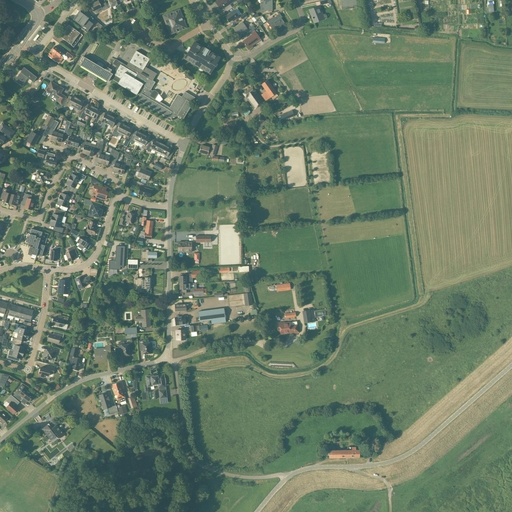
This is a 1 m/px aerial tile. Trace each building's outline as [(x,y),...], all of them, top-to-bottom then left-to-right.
[(107,5),(104,0),(99,2),(98,1),(90,5),(94,11),(101,7),(101,8),(107,5)] [(219,0),(221,2),(217,4),(221,10),(235,0),(234,0),(219,0)] [(272,0),(259,0),(260,12),(265,12),(265,11),(272,11),(272,0)] [(342,10),(357,8),(355,0),(340,0),(341,5),(342,10)] [(324,14),(323,14),(321,15),(318,6),(309,10),(312,17),(314,23),(325,19),(326,18),(326,17),(327,17),(327,16),(326,16),(326,15),(325,15),(325,14),(324,14)] [(179,9),(162,15),(170,34),(186,28),(184,21),(185,20),(183,15),(182,16),(179,9)] [(239,17),(234,10),(225,16),(229,22),(232,20),(233,21),(239,17)] [(79,26),(81,28),(86,32),(93,23),(88,20),(89,19),(79,11),(73,19),(80,25),(79,26)] [(284,23),(281,18),(282,17),(280,13),(274,17),(273,16),(266,21),(272,29),(276,26),(277,28),(284,23)] [(253,26),(250,28),(249,25),(246,27),(242,22),(234,28),(239,36),(244,32),(246,35),(255,29),(253,26)] [(86,38),(89,34),(86,32),(81,28),(78,32),(69,24),(60,36),(71,45),(74,47),(75,45),(76,45),(80,39),(82,35),(86,38)] [(260,40),(255,32),(252,33),(253,35),(243,42),(249,50),(252,47),(252,46),(260,40)] [(210,51),(209,50),(205,48),(204,47),(204,48),(193,42),(188,51),(186,55),(184,58),(209,74),(219,58),(209,52),(210,51)] [(63,58),(60,55),(63,52),(55,46),(51,50),(52,50),(48,55),(55,61),(56,61),(59,63),(63,58)] [(69,51),(66,55),(72,59),(75,55),(69,51)] [(133,69),(152,81),(156,74),(145,67),(150,59),(136,51),(130,61),(130,60),(127,66),(133,69)] [(119,67),(122,63),(115,59),(112,64),(109,69),(107,67),(106,69),(105,68),(104,69),(102,68),(104,65),(98,61),(96,64),(83,56),(80,61),(81,61),(79,65),(90,71),(88,73),(88,76),(94,79),(96,78),(97,76),(107,82),(110,78),(112,74),(111,74),(116,66),(119,67)] [(110,78),(118,83),(117,84),(136,95),(136,94),(139,96),(137,100),(167,118),(168,117),(171,119),(179,123),(182,118),(183,119),(193,103),(191,103),(195,97),(185,91),(181,97),(178,95),(169,108),(160,102),(163,100),(159,95),(150,90),(155,82),(152,81),(133,69),(127,66),(122,63),(119,67),(116,66),(111,74),(112,74),(110,78)] [(28,78),(33,82),(37,77),(24,67),(20,72),(14,80),(22,86),(28,78)] [(277,93),(267,80),(261,84),(266,91),(261,95),(266,101),(277,93)] [(58,102),(61,104),(66,97),(62,95),(62,96),(59,94),(63,89),(51,81),(46,90),(60,99),(58,102)] [(264,102),(256,91),(253,86),(243,93),(246,97),(254,109),(264,102)] [(70,105),(74,107),(78,98),(72,95),(69,101),(66,100),(63,106),(68,108),(70,105)] [(78,98),(74,107),(77,109),(74,114),(79,117),(83,109),(81,107),(84,101),(78,98)] [(86,110),(83,109),(79,117),(84,119),(86,114),(90,115),(95,107),(89,104),(86,110)] [(100,109),(95,107),(90,115),(94,117),(92,120),(97,123),(100,117),(97,116),(100,109)] [(292,110),(281,115),(283,120),(294,116),(292,110)] [(102,118),(100,117),(97,123),(102,125),(103,122),(107,124),(111,115),(105,112),(102,118)] [(262,114),(252,121),(258,129),(268,122),(262,114)] [(54,118),(49,115),(44,123),(49,126),(54,118)] [(117,118),(111,115),(107,124),(110,126),(109,129),(111,130),(110,132),(113,133),(117,125),(114,124),(117,118)] [(117,125),(113,133),(112,134),(116,137),(119,132),(122,134),(127,125),(121,122),(119,126),(117,125)] [(0,143),(2,144),(6,138),(9,133),(12,134),(14,131),(2,123),(0,126),(0,143)] [(132,128),(127,125),(122,134),(126,136),(124,139),(129,141),(132,135),(129,134),(132,128)] [(67,144),(72,146),(75,137),(70,136),(72,129),(68,128),(67,133),(66,136),(69,137),(67,144)] [(61,142),(64,134),(64,132),(64,131),(59,129),(58,132),(56,141),(61,142)] [(134,137),(132,135),(129,141),(137,145),(143,134),(137,131),(134,137)] [(27,141),(34,145),(39,136),(32,132),(27,141)] [(143,134),(137,145),(141,147),(146,149),(149,144),(146,142),(149,136),(143,134)] [(151,145),(149,144),(146,149),(150,152),(152,149),(155,150),(160,142),(154,139),(151,145)] [(95,148),(98,148),(99,145),(100,143),(97,142),(96,145),(91,143),(90,146),(87,155),(93,156),(95,148)] [(158,152),(161,154),(166,145),(160,142),(155,150),(154,154),(156,155),(158,152)] [(211,154),(215,155),(217,146),(213,144),(212,148),(201,145),(199,152),(208,154),(208,152),(211,153),(211,154)] [(171,148),(166,145),(161,154),(165,155),(163,158),(168,161),(171,155),(168,154),(171,148)] [(45,160),(46,160),(45,164),(55,166),(57,159),(53,157),(52,156),(53,154),(47,152),(45,159),(45,160)] [(161,169),(163,166),(155,162),(154,165),(153,167),(160,170),(161,169)] [(138,176),(148,180),(151,172),(137,166),(136,170),(139,171),(138,176)] [(48,178),(49,175),(37,171),(35,176),(37,177),(36,180),(36,182),(39,183),(41,182),(41,181),(43,182),(44,178),(45,178),(46,178),(47,177),(48,178)] [(69,178),(78,183),(80,178),(84,180),(86,176),(79,172),(77,176),(72,173),(71,175),(70,175),(69,178)] [(78,183),(69,178),(67,181),(66,183),(71,186),(69,190),(75,193),(77,189),(75,188),(78,183)] [(106,200),(106,198),(107,199),(108,196),(107,195),(108,192),(105,191),(106,188),(102,187),(95,185),(93,191),(97,193),(96,197),(106,200)] [(139,194),(141,195),(150,197),(152,190),(144,188),(145,187),(141,186),(139,194)] [(3,201),(9,203),(11,194),(9,193),(9,190),(4,188),(1,199),(4,200),(3,201)] [(11,194),(9,203),(14,205),(17,205),(19,200),(20,194),(15,192),(14,195),(11,194)] [(60,195),(59,198),(68,202),(70,199),(71,200),(74,194),(68,192),(67,195),(62,193),(61,195),(60,195)] [(32,195),(25,193),(23,200),(26,201),(24,208),(31,210),(34,200),(31,199),(32,195)] [(66,207),(68,202),(59,198),(58,201),(57,203),(62,206),(61,208),(66,211),(68,208),(66,207)] [(92,216),(92,215),(100,217),(102,210),(100,209),(101,206),(92,203),(89,215),(92,216)] [(52,216),(51,219),(61,222),(63,216),(64,217),(65,214),(60,212),(59,215),(53,213),(52,216)] [(126,221),(133,223),(136,215),(129,212),(126,221)] [(143,218),(141,225),(145,226),(146,226),(146,227),(152,228),(153,221),(147,220),(146,220),(146,218),(143,218)] [(60,227),(61,222),(51,219),(50,222),(51,222),(50,225),(56,226),(54,230),(62,233),(63,228),(60,227)] [(86,232),(95,235),(97,228),(95,227),(96,223),(90,221),(89,226),(88,225),(86,232)] [(65,223),(63,232),(66,232),(67,228),(71,228),(72,225),(65,223)] [(152,228),(146,227),(145,232),(141,231),(140,235),(141,235),(140,238),(151,239),(152,234),(151,234),(152,228)] [(37,255),(42,257),(48,234),(31,229),(30,234),(28,233),(26,242),(31,243),(27,254),(36,257),(37,255)] [(92,245),(87,242),(89,239),(84,237),(82,239),(80,237),(77,242),(79,244),(78,246),(82,249),(84,247),(89,250),(92,245)] [(192,251),(191,242),(178,242),(178,251),(192,251)] [(106,260),(106,268),(118,269),(118,266),(121,266),(122,246),(113,245),(113,260),(106,260)] [(55,247),(55,251),(50,250),(50,260),(57,260),(58,254),(61,254),(61,247),(55,247)] [(66,253),(69,261),(75,259),(73,253),(76,252),(74,247),(68,249),(69,252),(66,253)] [(146,251),(142,251),(142,258),(146,258),(146,261),(148,261),(148,258),(156,258),(156,252),(148,252),(149,250),(146,250),(146,251)] [(199,279),(199,274),(199,271),(197,271),(191,271),(191,273),(185,274),(185,276),(180,276),(180,284),(186,283),(189,283),(193,283),(193,279),(197,279),(199,279)] [(92,282),(90,276),(83,279),(82,276),(75,279),(79,289),(86,286),(85,284),(92,282)] [(145,288),(150,289),(150,288),(151,288),(151,278),(150,278),(150,277),(145,277),(145,279),(142,279),(142,278),(137,278),(137,292),(142,292),(142,288),(145,288)] [(69,286),(70,286),(71,281),(60,280),(59,288),(58,288),(58,293),(69,294),(69,286)] [(186,283),(180,284),(180,289),(183,289),(183,291),(194,291),(194,289),(194,287),(194,283),(193,283),(189,283),(186,283)] [(290,291),(289,283),(267,286),(268,293),(278,291),(288,290),(288,291),(290,291)] [(252,306),(251,293),(243,294),(245,307),(252,306)] [(8,315),(14,317),(17,306),(11,304),(8,315)] [(14,317),(19,318),(22,307),(17,306),(14,317)] [(19,318),(25,320),(28,309),(22,307),(19,318)] [(211,324),(226,322),(224,308),(210,310),(198,311),(199,318),(196,318),(196,322),(199,321),(199,322),(211,320),(211,324)] [(28,309),(25,320),(30,321),(33,311),(28,309)] [(150,326),(149,309),(141,310),(141,316),(135,317),(136,321),(142,320),(142,327),(150,326)] [(316,321),(314,309),(302,311),(304,323),(316,321)] [(63,320),(54,317),(52,324),(62,327),(63,323),(67,324),(69,317),(64,316),(63,320)] [(188,316),(175,317),(176,325),(186,324),(186,325),(187,325),(187,323),(188,323),(188,316)] [(299,333),(297,325),(297,321),(285,323),(285,322),(279,323),(279,327),(278,327),(278,328),(278,330),(279,331),(284,330),(284,333),(285,333),(288,333),(288,332),(291,332),(291,334),(299,333)] [(20,328),(18,333),(28,336),(29,333),(29,330),(30,327),(19,324),(18,327),(20,328)] [(185,339),(185,330),(176,330),(177,340),(185,339)] [(13,338),(12,341),(20,343),(21,340),(26,341),(27,339),(28,339),(28,336),(18,333),(17,339),(13,338)] [(47,341),(59,344),(61,336),(49,333),(49,335),(48,335),(47,338),(48,339),(47,341)] [(13,350),(24,353),(24,350),(25,347),(19,346),(20,343),(12,341),(11,340),(10,344),(13,345),(13,344),(15,345),(13,350)] [(139,341),(139,348),(142,348),(143,354),(152,353),(152,349),(150,349),(149,343),(145,343),(144,340),(139,341)] [(118,342),(119,350),(122,349),(122,355),(132,355),(131,350),(129,351),(128,344),(124,345),(124,342),(118,342)] [(79,370),(81,359),(75,357),(75,355),(76,356),(78,348),(77,348),(77,346),(73,345),(73,347),(72,347),(69,360),(73,361),(71,368),(79,370)] [(110,353),(109,345),(106,346),(106,349),(95,349),(96,360),(107,359),(107,354),(110,353)] [(51,357),(54,358),(57,350),(49,347),(48,351),(45,350),(43,358),(51,360),(51,357)] [(24,353),(13,350),(10,349),(7,358),(15,360),(16,357),(21,359),(22,356),(23,356),(24,353)] [(50,373),(53,374),(55,368),(46,366),(45,368),(41,367),(38,376),(44,378),(44,375),(49,376),(50,373)] [(0,385),(4,387),(9,376),(2,374),(0,380),(0,385)] [(165,383),(166,383),(165,378),(164,378),(163,378),(163,374),(157,374),(157,376),(151,376),(151,375),(146,376),(147,386),(152,386),(152,384),(158,384),(159,387),(165,387),(165,383)] [(125,393),(124,388),(125,388),(123,381),(120,382),(112,384),(117,400),(125,397),(124,393),(125,393)] [(22,397),(29,402),(34,395),(24,388),(21,392),(18,390),(13,395),(19,400),(22,397)] [(106,392),(102,393),(103,394),(99,395),(103,409),(107,408),(109,414),(118,412),(116,405),(111,407),(109,399),(108,397),(107,393),(106,393),(106,392)] [(18,408),(15,405),(19,401),(11,395),(6,401),(9,404),(6,407),(7,408),(7,409),(9,411),(10,410),(14,413),(15,413),(17,411),(16,410),(18,408)] [(128,398),(129,402),(131,408),(137,406),(134,396),(128,398)] [(126,405),(118,407),(119,414),(128,412),(126,405)] [(47,424),(42,429),(51,440),(57,435),(59,437),(63,434),(56,425),(51,429),(47,424)] [(359,457),(359,454),(359,450),(356,450),(356,447),(352,447),(352,450),(329,451),(329,458),(359,457)]
